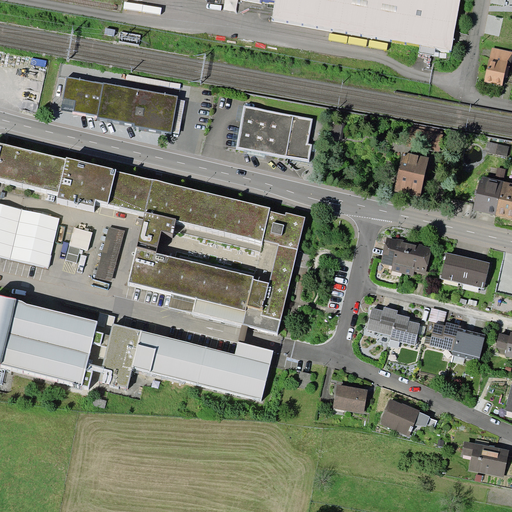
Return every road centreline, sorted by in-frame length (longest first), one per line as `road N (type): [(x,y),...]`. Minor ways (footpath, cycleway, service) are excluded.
road 1 (primary): [(373,208),(0,120)]
road 2 (residential): [(511,433),(336,359),(355,282)]
road 3 (residential): [(511,322),(355,282)]
road 4 (residential): [(481,0),(463,91),(511,106)]
road 5 (primary): [(511,241),(373,208)]
